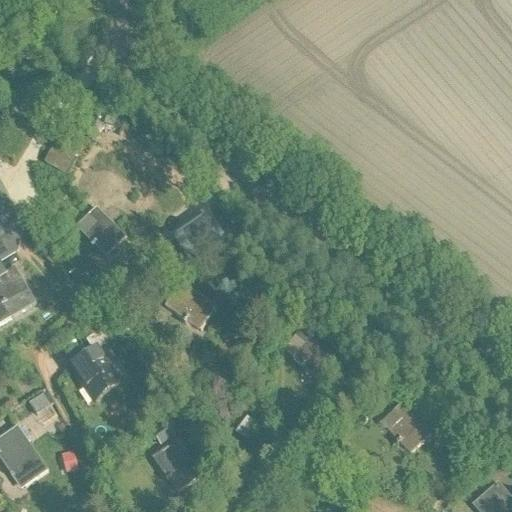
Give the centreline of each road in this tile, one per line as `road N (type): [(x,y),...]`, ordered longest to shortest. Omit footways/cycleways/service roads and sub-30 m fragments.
road 1 (unclassified): [(511,389),(184,135),(132,74),(120,44),(119,0)]
road 2 (track): [(237,511),(274,464),(389,511)]
road 3 (track): [(89,511),(94,474),(40,357)]
